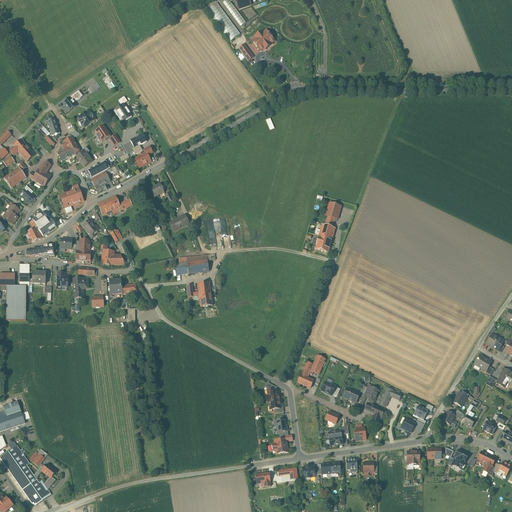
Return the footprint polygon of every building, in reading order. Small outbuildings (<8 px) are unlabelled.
[(246,23),(228,0),(226,0),(222,3),(240,27),(246,23)] [(235,0),(238,10),(254,6),(252,0),(235,0)] [(240,34),(217,3),(206,11),(230,42),(240,34)] [(260,52),(264,49),(264,51),(271,46),(270,44),(274,42),(266,31),(262,34),(261,32),(255,37),(256,38),(252,41),(260,52)] [(253,58),(244,45),(239,49),(248,61),(253,58)] [(94,85),(88,89),(91,94),(97,89),(94,85)] [(70,98),(63,103),(69,112),(76,107),(74,103),(82,97),(78,92),(70,98)] [(123,104),(114,111),(122,123),(132,116),(123,104)] [(49,120),(40,123),(44,128),(48,126),(52,136),(59,133),(54,118),(50,111),(46,114),(49,120)] [(89,112),(77,120),(79,122),(78,122),(78,124),(80,126),(81,126),(82,126),(83,128),(95,120),(89,112)] [(110,136),(104,126),(95,131),(97,135),(97,136),(99,139),(100,138),(102,142),(110,136)] [(8,132),(0,139),(0,146),(11,135),(8,132)] [(142,134),(130,141),(134,148),(134,149),(139,146),(147,142),(142,134)] [(120,143),(115,135),(109,139),(114,147),(120,143)] [(55,145),(47,137),(45,139),(53,147),(55,145)] [(72,138),(62,142),(61,145),(64,150),(57,154),(61,162),(75,155),(79,151),(79,150),(72,138)] [(35,156),(21,140),(13,147),(14,147),(9,151),(14,156),(18,153),(27,163),(35,156)] [(139,146),(134,149),(134,148),(131,150),(133,153),(135,155),(142,151),(139,146)] [(150,147),(143,150),(145,153),(147,156),(153,153),(150,147)] [(87,154),(83,149),(80,152),(81,153),(76,157),(84,167),(93,161),(87,154)] [(145,153),(135,159),(138,163),(138,164),(139,168),(150,162),(147,156),(145,153)] [(10,156),(3,162),(6,167),(14,162),(10,156)] [(106,161),(86,172),(90,179),(110,168),(106,161)] [(45,162),(42,164),(39,169),(46,173),(51,166),(45,162)] [(26,168),(22,163),(18,167),(19,168),(21,171),(26,168)] [(19,168),(4,179),(11,189),(26,178),(21,171),(19,168)] [(46,173),(39,169),(32,180),(32,181),(44,188),(51,176),(46,173)] [(105,172),(91,180),(96,189),(110,181),(107,176),(105,172)] [(160,184),(150,189),(154,198),(164,193),(160,184)] [(79,189),(60,196),(66,214),(72,212),(70,206),(84,201),(79,189)] [(28,191),(22,198),(29,204),(35,198),(31,195),(28,191)] [(115,197),(97,205),(102,216),(103,215),(104,216),(111,212),(112,214),(113,215),(119,212),(119,211),(124,209),(132,205),(129,200),(121,203),(119,204),(117,200),(115,197)] [(341,207),(329,203),(325,217),(337,220),(341,207)] [(11,206),(3,217),(13,224),(16,218),(14,217),(19,211),(15,208),(11,206)] [(43,212),(33,219),(32,221),(37,228),(38,228),(52,218),(51,217),(48,214),(46,215),(44,213),(43,212)] [(184,215),(170,222),(174,232),(189,224),(184,215)] [(52,219),(45,224),(38,229),(44,237),(51,232),(58,226),(52,219)] [(91,219),(89,221),(88,220),(86,221),(87,222),(85,224),(83,221),(80,224),(81,226),(81,227),(89,237),(91,239),(95,236),(93,234),(99,230),(91,219)] [(334,229),(322,225),(318,238),(331,242),(334,229)] [(34,229),(27,232),(30,239),(28,240),(29,244),(32,243),(42,238),(36,228),(34,229)] [(117,230),(111,234),(116,242),(122,238),(117,230)] [(331,242),(318,238),(315,250),(328,253),(331,242)] [(72,240),(61,239),(60,248),(71,249),(71,244),(72,240)] [(80,242),(79,251),(90,251),(90,244),(87,241),(80,240),(80,242)] [(121,255),(114,255),(114,251),(107,251),(107,246),(99,245),(99,250),(103,250),(101,264),(112,266),(112,265),(125,265),(121,255)] [(44,247),(39,249),(39,256),(49,257),(52,256),(52,257),(55,257),(54,249),(56,248),(55,248),(49,250),(47,246),(44,247)] [(90,251),(79,251),(76,251),(76,261),(90,261),(90,251)] [(203,262),(187,264),(189,274),(209,272),(207,261),(215,260),(214,255),(202,256),(203,262)] [(187,263),(175,265),(176,269),(177,276),(189,274),(187,264),(187,263)] [(29,265),(19,265),(19,282),(29,282),(29,265)] [(46,273),(33,272),(32,284),(45,284),(46,273)] [(14,274),(0,274),(0,291),(6,291),(14,291),(14,287),(14,274)] [(64,274),(58,274),(58,277),(57,284),(57,287),(68,287),(68,277),(64,277),(64,274)] [(83,279),(73,279),(74,299),(84,298),(83,289),(88,288),(87,280),(83,280),(83,279)] [(120,280),(109,281),(111,295),(122,294),(121,287),(120,280)] [(209,283),(197,284),(198,292),(193,293),(192,285),(186,286),(188,298),(199,296),(211,294),(209,283)] [(136,285),(121,287),(122,294),(122,295),(137,294),(136,285)] [(14,291),(6,291),(6,321),(26,321),(26,287),(14,287),(14,291)] [(211,294),(199,296),(201,307),(212,306),(211,294)] [(103,297),(91,298),(92,308),(104,307),(103,297)] [(498,338),(492,334),(486,344),(492,348),(498,338)] [(498,338),(492,348),(498,352),(501,346),(504,342),(498,338)] [(313,365),(307,362),(301,375),(307,378),(309,374),(311,375),(313,372),(318,375),(325,359),(317,356),(313,365)] [(485,359),(480,356),(474,365),(475,365),(475,364),(479,366),(478,367),(485,371),(488,366),(491,362),(490,362),(485,359)] [(494,370),(489,367),(490,367),(488,366),(485,371),(485,372),(490,376),(494,370)] [(511,374),(504,370),(496,383),(504,388),(507,382),(511,384),(511,385),(511,383),(511,375),(511,374)] [(301,375),(297,383),(310,389),(313,381),(307,378),(301,375)] [(489,377),(485,384),(492,388),(496,381),(489,377)] [(336,387),(325,382),(322,391),(325,393),(325,394),(329,395),(332,396),(332,395),(335,387),(336,387)] [(361,400),(359,404),(362,406),(366,398),(365,397),(370,387),(371,385),(368,384),(361,400)] [(340,389),(335,387),(332,395),(337,397),(340,389)] [(370,387),(365,397),(366,398),(370,400),(369,404),(372,405),(374,401),(379,391),(370,387)] [(360,394),(347,388),(343,398),(356,403),(358,399),(360,394)] [(387,388),(380,405),(386,407),(390,397),(392,391),(393,390),(387,388)] [(274,393),(274,390),(267,391),(268,397),(265,397),(266,402),(269,402),(269,407),(271,407),(271,410),(274,410),(280,409),(280,408),(280,404),(280,401),(279,402),(278,392),(274,393)] [(401,395),(392,391),(390,397),(399,400),(401,395)] [(460,394),(458,396),(457,395),(453,403),(461,407),(467,398),(460,394)] [(5,412),(0,413),(0,431),(25,423),(17,402),(3,407),(5,412)] [(369,404),(368,403),(364,412),(368,414),(368,413),(373,415),(380,418),(382,413),(376,410),(378,408),(372,405),(369,404)] [(476,409),(470,405),(465,414),(467,416),(469,413),(472,415),(476,409)] [(413,416),(423,421),(428,411),(418,406),(413,416)] [(464,415),(457,411),(455,414),(456,415),(455,416),(455,417),(461,420),(462,418),(464,415)] [(339,416),(329,412),(325,420),(335,424),(339,416)] [(451,414),(447,412),(442,421),(450,425),(455,417),(455,416),(456,415),(455,414),(452,413),(451,414)] [(380,418),(373,415),(371,420),(378,423),(380,418),(381,418),(383,413),(382,413),(380,418)] [(472,415),(469,413),(467,416),(465,420),(463,423),(471,428),(475,421),(470,418),(472,415)] [(505,420),(498,416),(495,421),(498,423),(502,425),(505,420)] [(415,424),(405,419),(401,428),(411,433),(415,425),(415,424)] [(492,425),(487,422),(487,421),(485,419),(481,426),(483,428),(482,430),(492,435),(498,423),(495,421),(494,421),(492,425)] [(276,433),(287,432),(285,420),(275,421),(276,433)] [(356,429),(356,433),(354,433),(356,442),(363,441),(363,440),(366,440),(364,429),(362,429),(362,428),(356,429)] [(340,431),(328,433),(329,440),(341,438),(340,431)] [(511,434),(507,431),(501,440),(511,446),(511,444),(511,434)] [(341,438),(329,440),(330,446),(342,445),(341,438)] [(286,440),(275,441),(275,445),(273,445),(273,451),(276,451),(276,454),(287,452),(286,440)] [(13,441),(8,445),(12,450),(0,458),(0,459),(15,480),(30,470),(27,466),(29,464),(13,441)] [(440,449),(428,449),(428,459),(440,459),(440,449)] [(453,452),(447,449),(445,449),(445,455),(450,458),(451,458),(453,452)] [(47,455),(41,450),(38,454),(45,459),(47,455)] [(459,450),(455,458),(454,460),(452,465),(463,471),(466,466),(463,465),(464,463),(468,455),(459,450)] [(491,457),(481,452),(477,460),(486,465),(487,465),(491,457)] [(38,454),(32,462),(38,467),(45,459),(38,454)] [(487,465),(486,465),(483,471),(488,474),(492,467),(491,466),(493,463),(492,462),(493,460),(492,458),(491,457),(487,465)] [(357,460),(346,460),(346,471),(350,470),(350,473),(357,472),(357,460)] [(498,472),(506,477),(511,467),(503,462),(501,466),(498,472)] [(339,463),(330,464),(331,474),(340,473),(339,469),(339,463)] [(373,463),(363,463),(363,472),(373,472),(373,463)] [(330,464),(321,465),(321,469),(322,475),(331,474),(330,464)] [(56,472),(47,465),(41,472),(49,478),(51,479),(52,478),(56,472)] [(310,466),(306,467),(306,468),(302,468),(303,478),(305,478),(305,479),(310,479),(310,478),(315,477),(314,470),(314,467),(310,467),(310,466)] [(30,470),(15,480),(30,502),(43,494),(48,490),(44,485),(42,481),(39,483),(30,470)] [(296,470),(278,472),(279,477),(290,476),(290,480),(297,479),(296,470)] [(269,473),(255,475),(256,485),(263,484),(264,488),(270,487),(270,483),(269,473)] [(51,479),(49,478),(44,485),(48,490),(55,481),(52,478),(51,479)] [(43,494),(31,502),(32,504),(37,505),(46,499),(43,494)] [(0,503),(0,511),(7,511),(14,506),(6,498),(5,499),(0,503)]
